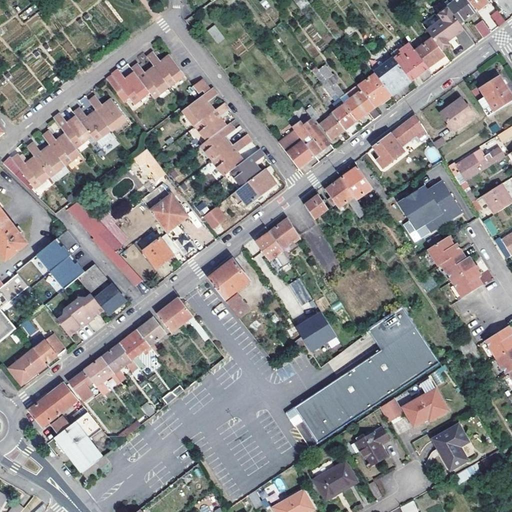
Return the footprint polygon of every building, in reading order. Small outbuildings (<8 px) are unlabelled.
[(304,0),(293,0),(301,9),(307,4),(304,0)] [(458,0),(448,7),(460,24),(476,12),(467,0),(458,0)] [(467,0),(476,12),(488,3),(486,0),(467,0)] [(432,15),(421,23),(427,31),(432,38),(442,51),(449,45),(447,42),(450,39),(464,29),(460,24),(448,7),(446,6),(439,11),(438,16),(432,15)] [(499,27),(505,22),(497,11),(491,16),(499,27)] [(421,23),(418,19),(400,32),(407,41),(410,44),(427,31),(421,23)] [(491,32),(482,21),(475,26),(484,38),(491,32)] [(215,25),(207,30),(217,44),(225,38),(215,25)] [(415,51),(428,69),(445,56),(442,51),(432,38),(415,51)] [(403,53),(395,59),(411,82),(428,69),(415,51),(410,45),(402,51),(403,53)] [(154,53),(148,58),(155,67),(169,86),(184,74),(170,56),(161,62),(154,53)] [(411,82),(395,59),(394,58),(374,73),(376,75),(392,95),(411,82)] [(139,65),(132,70),(135,73),(149,91),(153,97),(169,86),(155,67),(146,74),(139,65)] [(341,99),(345,96),(335,84),(338,82),(338,78),(334,73),(332,75),(325,66),(319,70),(340,98),(341,99)] [(126,80),(119,70),(106,79),(117,94),(123,89),(130,99),(133,103),(149,91),(135,73),(126,80)] [(319,70),(314,74),(335,102),(340,98),(319,70)] [(376,75),(359,87),(363,92),(375,108),(392,95),(376,75)] [(485,97),(479,101),(489,115),(511,100),(511,97),(498,77),(480,90),(485,97)] [(198,93),(199,93),(203,90),(208,86),(202,79),(193,86),(198,93)] [(345,105),(363,92),(359,87),(358,86),(345,96),(341,99),(345,105)] [(196,125),(215,110),(208,102),(217,94),(212,88),(210,90),(205,93),(183,110),(195,125),(196,125)] [(117,94),(124,103),(130,99),(123,89),(117,94)] [(345,105),(357,121),(369,113),(374,121),(381,116),(375,108),(363,92),(345,105)] [(97,111),(111,129),(127,118),(112,99),(104,106),(97,96),(90,101),(97,111)] [(337,111),(345,105),(341,99),(340,98),(335,102),(332,104),(337,111)] [(474,115),(461,98),(451,106),(441,113),(453,130),(474,115)] [(208,139),(226,125),(220,117),(229,110),(224,103),(215,110),(196,125),(208,139)] [(441,113),(451,106),(449,103),(439,111),(441,113)] [(332,114),(334,116),(345,130),(357,121),(345,105),(337,111),(332,114)] [(111,129),(97,111),(89,117),(81,108),(74,113),(77,116),(91,135),(96,141),(111,129)] [(77,116),(70,122),(68,123),(66,120),(60,113),(54,118),(59,126),(64,132),(66,135),(75,147),(91,135),(77,116)] [(399,146),(403,152),(423,136),(424,136),(427,134),(416,115),(400,127),(407,139),(399,146)] [(334,116),(320,126),(331,141),(345,130),(334,116)] [(313,120),(310,117),(301,123),(305,127),(313,120)] [(294,128),(316,156),(331,146),(313,120),(305,127),(301,123),(294,128)] [(213,159),(231,145),(225,137),(235,130),(229,123),(226,125),(208,139),(201,144),(213,159)] [(511,125),(502,132),(507,138),(511,135),(511,125)] [(316,156),(294,128),(293,127),(288,131),(294,138),(299,145),(287,153),(299,169),(308,162),(316,156)] [(382,168),(403,152),(399,146),(407,139),(400,127),(373,147),(378,153),(380,156),(378,158),(376,160),(382,168)] [(75,147),(66,135),(58,140),(51,131),(44,137),(51,146),(65,164),(80,153),(75,147)] [(231,170),(243,161),(236,152),(246,144),(241,138),(231,145),(213,159),(225,175),(231,170)] [(294,138),(282,147),(287,153),(299,145),(294,138)] [(434,144),(438,149),(446,143),(443,138),(434,144)] [(51,146),(45,150),(42,153),(35,143),(28,148),(35,158),(50,176),(65,164),(51,146)] [(430,163),(440,158),(435,146),(424,150),(430,163)] [(489,155),(498,149),(496,147),(487,152),(489,155)] [(243,185),(261,171),(255,163),(264,155),(259,149),(243,161),(231,170),(243,185)] [(489,155),(487,152),(482,155),(479,150),(454,165),(453,163),(448,166),(459,185),(503,157),(498,149),(489,155)] [(146,150),(133,160),(139,168),(145,162),(150,168),(156,163),(146,150)] [(23,154),(21,156),(27,164),(30,162),(23,154)] [(50,176),(35,158),(30,162),(27,164),(21,156),(20,155),(13,159),(11,156),(3,163),(15,174),(21,170),(34,187),(50,176)] [(150,168),(149,168),(159,181),(166,175),(156,163),(150,168)] [(356,166),(341,178),(354,197),(355,199),(371,188),(356,166)] [(261,171),(243,185),(230,195),(239,205),(245,200),(250,206),(277,185),(265,168),(261,171)] [(21,170),(15,174),(31,190),(34,187),(21,170)] [(354,197),(341,178),(325,189),(331,198),(329,199),(332,204),(335,203),(338,208),(354,197)] [(425,185),(398,201),(415,229),(424,223),(430,232),(462,212),(442,180),(428,189),(425,185)] [(201,184),(193,191),(197,196),(205,190),(201,184)] [(511,201),(501,184),(483,196),(496,214),(511,203),(511,201)] [(171,194),(149,211),(166,233),(172,228),(171,226),(176,222),(178,224),(188,216),(171,194)] [(327,208),(323,202),(321,199),(318,195),(304,205),(314,219),(327,208)] [(80,199),(67,209),(93,237),(91,238),(135,287),(142,281),(101,235),(108,230),(80,199)] [(0,253),(6,261),(28,244),(20,234),(23,232),(19,226),(16,228),(1,209),(4,207),(0,202),(0,253)] [(202,204),(197,208),(202,214),(206,210),(202,204)] [(216,206),(203,216),(210,225),(217,220),(212,214),(218,209),(216,206)] [(218,209),(212,214),(217,220),(223,215),(218,209)] [(489,217),(483,221),(491,236),(498,232),(489,217)] [(300,237),(288,218),(286,220),(269,232),(281,248),(293,240),(294,241),(300,237)] [(33,273),(74,239),(68,231),(16,272),(19,275),(5,286),(0,289),(0,342),(17,329),(1,309),(30,287),(25,281),(34,274),(33,273)] [(440,231),(428,238),(431,243),(443,236),(440,231)] [(290,260),(281,248),(269,232),(256,242),(268,260),(279,253),(285,264),(290,260)] [(443,260),(462,248),(457,239),(454,241),(449,233),(428,247),(439,263),(443,260)] [(511,234),(501,241),(499,238),(495,241),(506,260),(511,256),(510,255),(511,253),(511,234)] [(160,239),(144,251),(158,268),(174,257),(160,239)] [(462,248),(443,260),(453,277),(475,263),(472,258),(470,255),(467,256),(462,248)] [(221,267),(208,277),(225,299),(250,280),(233,258),(221,267)] [(475,263),(453,277),(463,294),(483,281),(478,274),(481,272),(478,268),(475,263)] [(91,294),(108,279),(95,264),(79,278),(91,294)] [(302,278),(291,282),(299,304),(310,301),(302,278)] [(105,310),(108,315),(126,301),(113,285),(96,300),(105,310)] [(62,327),(70,337),(105,310),(96,300),(91,294),(86,298),(81,296),(65,309),(64,314),(57,320),(62,327)] [(240,296),(229,305),(239,317),(250,309),(240,296)] [(193,316),(179,297),(169,306),(158,314),(171,332),(193,316)] [(399,307),(369,327),(370,329),(373,333),(379,328),(386,339),(380,343),(383,348),(309,396),(314,403),(317,409),(303,419),(318,442),(439,363),(402,305),(399,307)] [(296,328),(311,352),(336,334),(321,310),(311,317),(312,318),(306,322),(305,321),(296,328)] [(137,330),(149,345),(166,333),(155,319),(154,317),(137,330)] [(29,337),(37,331),(29,319),(20,324),(29,337)] [(496,355),(511,344),(511,334),(511,333),(511,329),(509,324),(486,339),(496,355)] [(43,334),(31,343),(35,349),(47,365),(74,343),(70,337),(62,327),(46,339),(43,334)] [(386,339),(379,328),(373,333),(380,343),(386,339)] [(135,332),(120,343),(132,359),(136,364),(139,362),(135,357),(149,345),(137,330),(135,332)] [(476,345),(471,338),(461,344),(466,352),(476,345)] [(132,359),(120,343),(118,345),(103,357),(114,372),(118,369),(127,363),(132,370),(138,366),(136,364),(132,359)] [(507,372),(509,370),(511,368),(511,344),(496,355),(507,372)] [(22,384),(47,365),(35,349),(9,368),(22,384)] [(114,372),(103,357),(87,369),(84,371),(92,382),(100,391),(105,388),(101,383),(114,372)] [(118,369),(114,372),(121,382),(125,379),(118,369)] [(87,386),(92,382),(84,371),(70,382),(78,393),(87,386)] [(78,399),(65,382),(28,411),(31,415),(41,427),(45,424),(78,399)] [(87,386),(78,393),(83,400),(92,393),(87,386)] [(436,387),(403,405),(414,424),(429,415),(431,419),(448,409),(436,387)] [(314,403),(309,396),(287,410),(311,447),(318,442),(303,419),(317,409),(314,403)] [(395,398),(379,407),(388,422),(403,414),(395,398)] [(146,401),(140,405),(149,417),(154,413),(146,401)] [(90,465),(102,456),(89,440),(102,429),(88,412),(71,425),(59,434),(56,436),(76,460),(82,455),(90,465)] [(59,434),(71,425),(63,416),(52,424),(59,434)] [(404,418),(397,422),(402,431),(409,427),(404,418)] [(134,424),(128,429),(131,433),(137,429),(134,424)] [(460,424),(435,437),(451,468),(468,459),(461,445),(469,441),(460,424)] [(373,431),(354,442),(368,467),(387,456),(381,444),(390,440),(383,427),(373,432),(373,431)] [(128,429),(118,437),(127,436),(131,433),(128,429)] [(76,460),(84,470),(90,465),(82,455),(76,460)] [(344,462),(314,479),(325,499),(355,481),(344,462)] [(477,464),(454,474),(458,482),(481,472),(477,464)] [(376,500),(381,496),(376,486),(370,489),(376,500)] [(255,489),(262,503),(266,500),(258,487),(255,489)] [(255,489),(247,494),(257,511),(264,507),(262,503),(255,489)] [(302,490),(272,508),(274,511),(307,511),(313,508),(302,490)] [(403,511),(418,511),(414,501),(402,507),(403,511)] [(20,511),(25,507),(17,502),(9,511),(20,511)]
